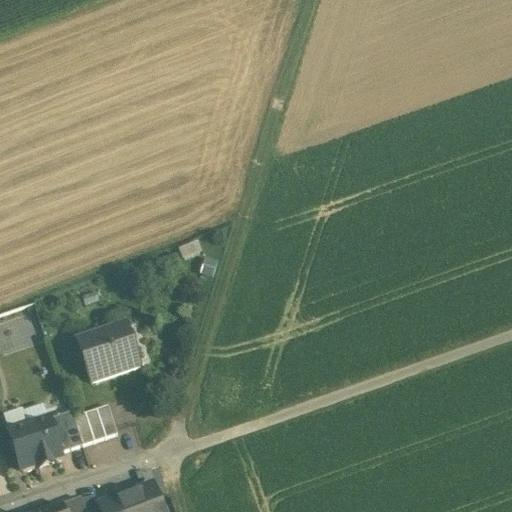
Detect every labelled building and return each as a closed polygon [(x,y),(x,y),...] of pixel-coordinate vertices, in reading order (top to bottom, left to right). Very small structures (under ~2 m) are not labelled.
[(126,325),(87,338),(94,357),(89,359),(97,384),(141,369),(140,368),(135,370),(121,327),(126,326),(126,325)] [(107,409),(73,420),(82,449),(116,438),(107,409)] [(71,415),(48,423),(59,457),(82,449),(73,420),(71,415)] [(48,423),(8,435),(10,441),(8,446),(10,454),(15,456),(21,473),(37,468),(38,471),(53,466),(52,463),(60,460),(59,457),(48,423)] [(160,511),(151,487),(135,493),(136,495),(99,509),(98,509),(99,511),(160,511)] [(95,498),(81,503),(84,511),(99,511),(98,509),(99,509),(95,498)] [(80,501),(62,508),(63,511),(84,511),(81,503),(80,501)]
